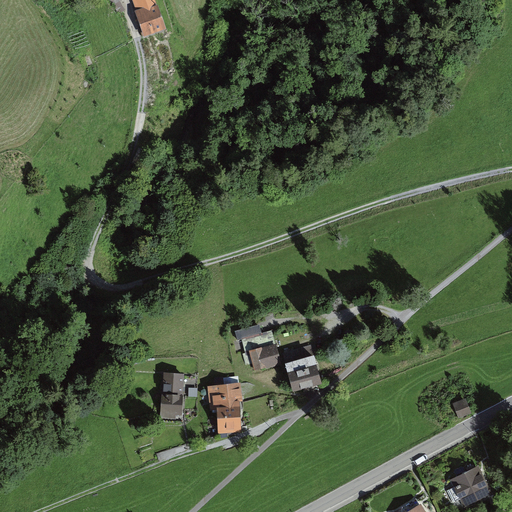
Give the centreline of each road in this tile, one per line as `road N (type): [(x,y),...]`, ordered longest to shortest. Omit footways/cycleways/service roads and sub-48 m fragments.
road 1 (track): [(511,170),(387,200),(109,288),(91,272),(90,256),(136,137),(143,88),(126,0)]
road 2 (track): [(299,413),(39,511)]
road 3 (tertiary): [(511,404),(310,511)]
